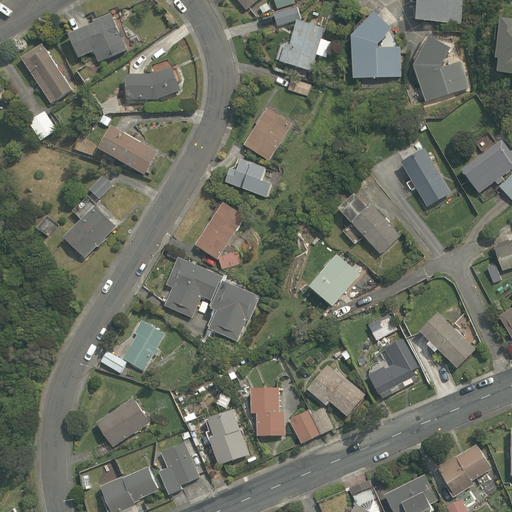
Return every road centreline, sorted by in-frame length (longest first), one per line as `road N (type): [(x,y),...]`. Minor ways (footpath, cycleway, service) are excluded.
road 1 (residential): [(61,511),(56,460),(67,389),(217,122),(220,58),(187,0)]
road 2 (tertiary): [(508,385),(218,511)]
road 3 (residential): [(508,385),(453,257)]
